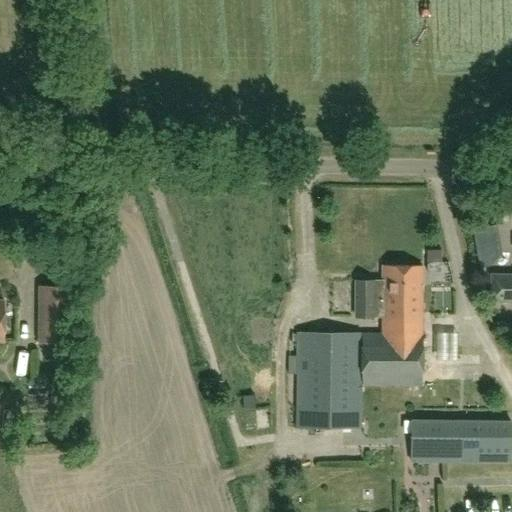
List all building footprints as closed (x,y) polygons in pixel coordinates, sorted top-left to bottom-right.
[(493,225),(471,229),(478,269),(490,266),(499,254),(493,225)] [(441,250),(427,250),(427,262),(441,262),(441,250)] [(422,386),(423,351),(419,351),(420,268),(380,268),(380,282),(355,282),(355,318),(380,318),(380,335),(297,334),(296,428),(360,428),(360,386),(422,386)] [(511,275),(491,275),(490,300),(511,300),(511,275)] [(38,286),(37,343),(71,343),(72,286),(38,286)] [(455,291),(439,290),(438,311),(454,312),(455,291)] [(410,421),(410,462),(510,464),(510,422),(410,421)]
